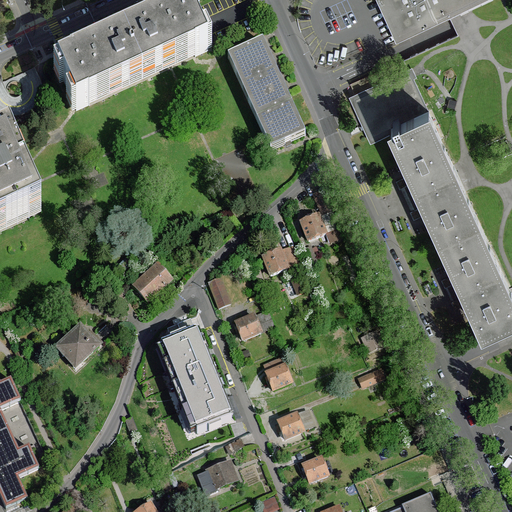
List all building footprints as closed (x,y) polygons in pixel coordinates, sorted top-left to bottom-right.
[(378,0),(397,41),(452,15),(482,0),(378,0)] [(189,11),(123,41),(143,82),(208,52),(189,11)] [(123,41),(58,71),(77,111),(143,82),(123,41)] [(278,75),(264,43),(228,59),(243,91),(278,75)] [(392,127),(428,110),(414,79),(411,74),(357,99),(374,136),(392,127)] [(292,106),(278,75),(243,91),(257,122),(292,106)] [(306,136),(292,106),(257,122),(271,152),(306,136)] [(429,110),(428,110),(392,127),(417,181),(454,164),(445,145),(429,110)] [(10,143),(0,147),(0,232),(43,214),(10,143)] [(478,218),(454,164),(417,181),(441,235),(478,218)] [(322,216),(319,218),(326,235),(340,230),(324,192),(314,196),(322,216)] [(319,218),(302,224),(309,242),(326,235),(319,218)] [(499,264),(478,218),(441,235),(462,281),(499,264)] [(118,263),(130,257),(131,256),(127,253),(127,254),(121,248),(112,258),(118,263)] [(317,262),(312,248),(304,252),(310,265),(317,262)] [(282,254),(287,269),(299,264),(293,249),(282,254)] [(281,252),(264,259),(271,277),(288,270),(287,269),(282,254),(281,252)] [(126,271),(135,261),(130,257),(118,263),(126,271)] [(511,314),(511,290),(499,264),(462,281),(483,327),(511,314)] [(49,265),(37,273),(50,294),(62,286),(49,265)] [(135,282),(132,285),(148,303),(166,288),(152,272),(138,285),(135,282)] [(232,305),(222,280),(210,285),(219,310),(232,305)] [(268,312),(255,317),(261,334),(276,328),(268,312)] [(255,317),(237,325),(243,341),(261,334),(255,317)] [(81,327),(57,349),(64,357),(68,353),(79,366),(100,348),(81,327)] [(381,347),(375,335),(364,340),(370,352),(381,347)] [(248,359),(245,352),(238,354),(241,362),(248,359)] [(190,356),(167,365),(175,387),(198,378),(190,356)] [(266,367),(269,374),(284,368),(281,361),(266,367)] [(269,374),(268,375),(274,391),(292,384),(285,368),(284,368),(269,374)] [(384,380),(381,372),(360,381),(364,389),(384,380)] [(1,385),(0,383),(0,495),(7,510),(28,500),(19,479),(39,470),(29,448),(19,453),(0,412),(21,402),(11,381),(1,385)] [(135,404),(129,407),(133,419),(139,417),(140,417),(135,404)] [(417,418),(413,406),(390,416),(394,428),(417,418)] [(297,416),(279,424),(286,440),(304,433),(297,416)] [(139,417),(133,419),(138,431),(144,428),(139,417)] [(138,431),(133,419),(127,421),(132,433),(138,431)] [(241,441),(227,448),(231,455),(244,448),(241,441)] [(304,460),(301,453),(286,459),(289,467),(304,460)] [(322,460),(304,467),(311,484),(329,477),(322,460)] [(218,469),(199,477),(206,494),(237,482),(230,464),(227,465),(218,469)] [(438,511),(431,495),(402,507),(403,508),(394,511),(438,511)] [(269,511),(270,511),(281,509),(278,497),(265,501),(269,511)]
